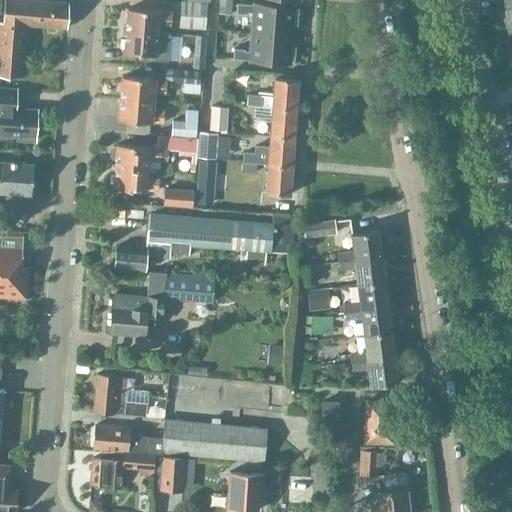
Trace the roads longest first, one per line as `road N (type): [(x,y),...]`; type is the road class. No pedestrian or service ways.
road 1 (residential): [(458,511),(419,201),(400,151),(374,0)]
road 2 (tertiary): [(44,511),(86,0)]
road 3 (residential): [(511,235),(455,0)]
